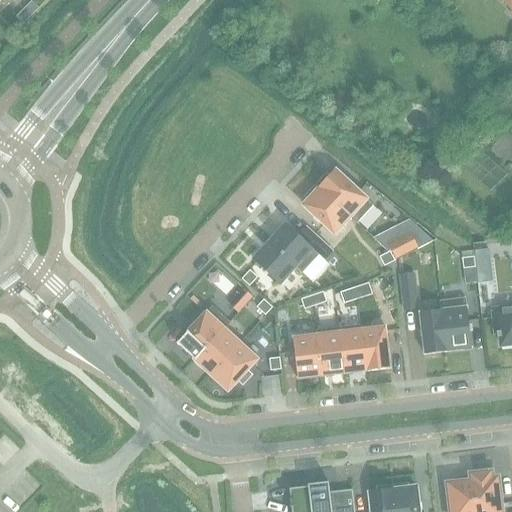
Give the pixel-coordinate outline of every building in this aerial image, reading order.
[(511,0),(502,0),(511,9),(511,0)] [(392,70),(377,55),(383,48),(370,36),(364,43),(353,32),(329,57),(368,96),(371,93),(382,103),(404,80),(393,69),(392,70)] [(326,174),(316,185),(357,223),(373,205),(335,171),(330,177),(326,174)] [(357,223),(316,185),(305,196),(309,199),(303,206),(333,234),(349,217),(356,223),(357,223)] [(306,226),(297,236),(285,225),(269,242),(302,272),(318,255),(324,260),(332,251),(306,226)] [(301,273),(302,272),(269,242),(253,260),(279,283),(294,267),(301,273)] [(389,253),(378,258),(383,268),(394,262),(389,253)] [(475,267),(473,257),(461,258),(463,269),(475,267)] [(249,270),(241,279),(249,286),(257,277),(249,270)] [(414,274),(400,276),(404,310),(418,308),(414,274)] [(368,283),(356,287),(354,287),(358,299),(372,294),(368,283)] [(358,299),(354,287),(340,292),(343,304),(358,299)] [(323,292),(312,295),(315,305),(326,302),(323,292)] [(315,305),(312,295),(300,299),(304,309),(315,305)] [(439,301),(440,310),(441,310),(446,352),(471,349),(465,297),(439,301)] [(256,307),(265,315),(272,307),(263,299),(256,307)] [(194,360),(229,322),(212,306),(187,332),(176,344),(194,360)] [(511,306),(492,309),(495,334),(496,334),(497,337),(499,337),(500,346),(511,344),(511,306)] [(441,310),(440,310),(419,313),(424,355),(446,352),(441,310)] [(210,374),(238,344),(224,330),(230,323),(229,322),(194,360),(195,361),(195,360),(210,374)] [(359,325),(338,327),(343,374),(365,372),(359,325)] [(360,325),(359,325),(365,372),(390,369),(385,327),(361,330),(360,325)] [(338,327),(317,330),(322,377),(343,374),(338,327)] [(292,338),(297,379),(322,377),(317,330),(316,330),(316,335),(292,338)] [(256,360),(238,344),(210,374),(228,390),(256,360)] [(281,369),(279,357),(269,359),(270,371),(281,369)] [(500,511),(498,490),(497,478),(491,478),(490,472),(470,474),(471,477),(475,511),(500,511)] [(475,511),(471,477),(455,479),(455,483),(447,484),(450,511),(475,511)] [(354,511),(352,489),(329,492),(328,482),(316,484),(316,485),(288,489),(291,511),(354,511)] [(407,484),(392,485),(394,511),(418,511),(416,487),(407,488),(407,484)] [(394,511),(392,485),(376,487),(377,492),(369,493),(370,511),(394,511)]
